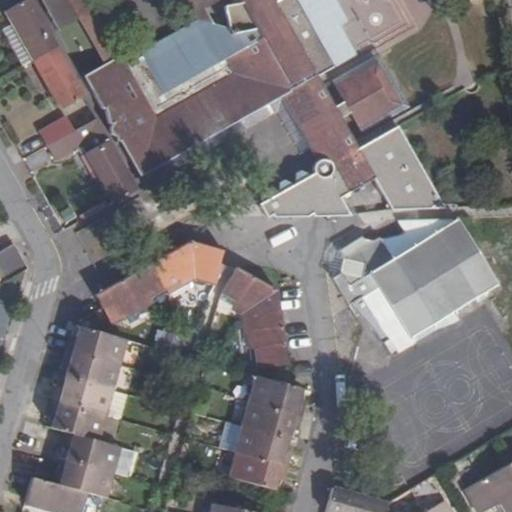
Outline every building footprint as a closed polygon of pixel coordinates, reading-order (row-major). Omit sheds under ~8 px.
[(27,0),(6,11),(34,62),(57,50),(28,0),(27,0)] [(40,0),(58,30),(78,19),(65,0),(40,0)] [(65,0),(78,19),(103,64),(120,54),(89,0),(65,0)] [(223,7),(224,29),(201,22),(126,64),(120,54),(103,64),(82,75),(100,109),(103,107),(111,124),(114,123),(114,128),(117,135),(117,142),(120,148),(122,146),(138,176),(278,97),(317,162),(313,165),(309,169),(312,174),(310,176),(257,206),(265,219),(272,214),(275,218),(309,217),(339,199),(371,180),(390,212),(443,210),(394,128),(368,143),(364,136),(351,145),(338,122),(347,117),(357,133),(401,107),(374,63),(329,90),(338,104),(329,109),(310,78),(348,56),(331,28),(343,22),(330,0),(191,0),(199,14),(224,0),(229,0),(233,6),(223,7)] [(34,62),(62,111),(85,99),(57,50),(34,62)] [(145,186),(273,113),(278,97),(138,176),(145,186)] [(317,162),(278,97),(273,113),(310,176),(312,174),(309,169),(313,165),(317,162)] [(42,133),(50,148),(77,133),(69,118),(42,133)] [(50,148),(57,162),(85,147),(77,133),(50,148)] [(86,155),(114,203),(136,191),(109,142),(86,155)] [(349,214),(339,199),(309,217),(331,216),(349,214)] [(361,237),(338,251),(343,260),(339,274),(331,279),(355,318),(357,318),(358,315),(373,334),(380,345),(382,344),(390,357),(434,331),(454,323),(458,320),(453,312),(474,299),(476,304),(485,298),(487,292),(497,286),(456,219),(450,222),(450,220),(397,222),(399,224),(398,224),(403,233),(399,236),(379,240),(378,238),(372,242),(362,239),(361,237)] [(0,283),(27,268),(13,243),(0,251),(0,224),(2,223),(0,220),(0,283)] [(114,308),(123,325),(154,308),(151,303),(168,294),(181,287),(184,290),(197,284),(209,287),(215,267),(220,268),(224,253),(189,245),(96,299),(103,311),(104,313),(114,308)] [(338,251),(331,279),(339,274),(343,260),(338,251)] [(257,349),(259,368),(289,364),(280,290),(238,272),(225,297),(236,303),(236,310),(241,313),(246,319),(250,316),(253,321),(255,327),(248,331),(250,349),(257,349)] [(225,297),(221,303),(236,310),(236,303),(225,297)] [(104,313),(114,330),(123,325),(114,308),(104,313)] [(71,340),(68,354),(118,367),(125,342),(80,330),(76,342),(71,340)] [(250,349),(252,369),(259,368),(257,349),(250,349)] [(69,369),(66,380),(111,393),(118,367),(68,354),(63,368),(69,369)] [(254,376),(247,401),(300,416),(304,402),(299,401),(302,389),(291,386),(254,376)] [(57,390),(53,404),(105,418),(111,393),(66,380),(63,392),(57,390)] [(247,401),(240,428),(288,441),(291,429),(297,430),(300,416),(247,401)] [(55,419),(51,431),(68,435),(98,443),(105,418),(53,404),(49,417),(55,419)] [(240,428),(233,453),(237,454),(286,467),(290,453),(285,452),(288,441),(240,428)] [(69,452),(66,462),(112,475),(119,449),(98,443),(68,435),(64,450),(69,452)] [(237,454),(230,479),(274,491),(277,481),(282,482),(286,467),(237,454)] [(57,472),(54,485),(87,494),(105,499),(112,475),(66,462),(64,473),(57,472)] [(495,502),(501,511),(511,511),(511,470),(507,462),(465,488),(479,511),(495,502)] [(32,479),(26,504),(54,511),(82,511),(87,494),(54,485),(32,479)] [(382,511),(385,505),(355,496),(332,490),(325,511),(382,511)] [(448,511),(442,500),(421,511),(448,511)]
